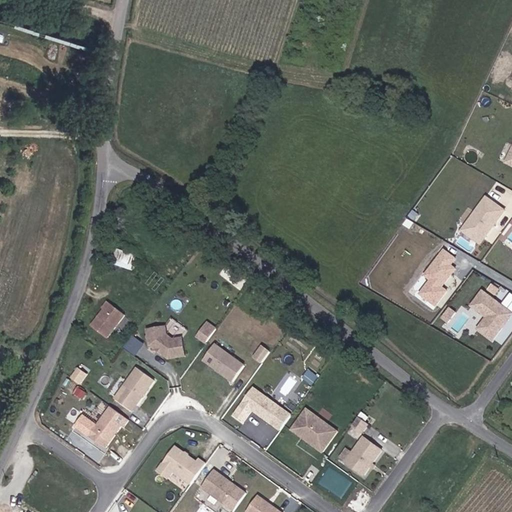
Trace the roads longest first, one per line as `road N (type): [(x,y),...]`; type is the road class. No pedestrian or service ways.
road 1 (unclassified): [(104,163),(123,166),(230,235),(447,406)]
road 2 (residential): [(113,488),(158,427),(176,416),(201,417),(332,511)]
road 3 (unclassified): [(23,423),(88,264),(104,163)]
road 4 (unclassified): [(104,163),(108,83),(125,0)]
road 5 (residential): [(370,511),(447,406)]
